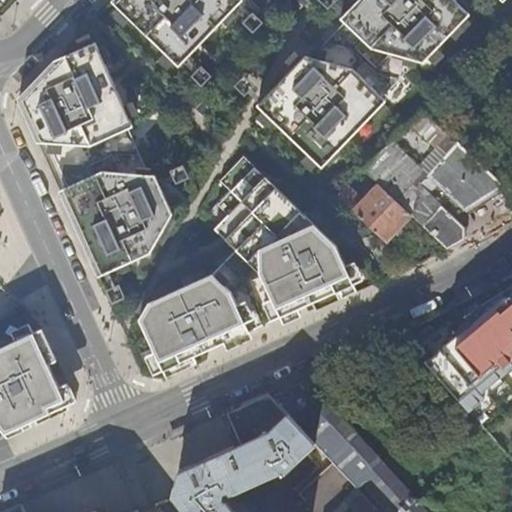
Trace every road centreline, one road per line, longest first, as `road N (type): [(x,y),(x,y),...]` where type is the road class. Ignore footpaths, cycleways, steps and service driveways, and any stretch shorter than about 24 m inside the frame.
road 1 (residential): [(127,429),(394,305),(511,237)]
road 2 (residential): [(0,151),(127,429)]
road 3 (residential): [(0,485),(127,429)]
